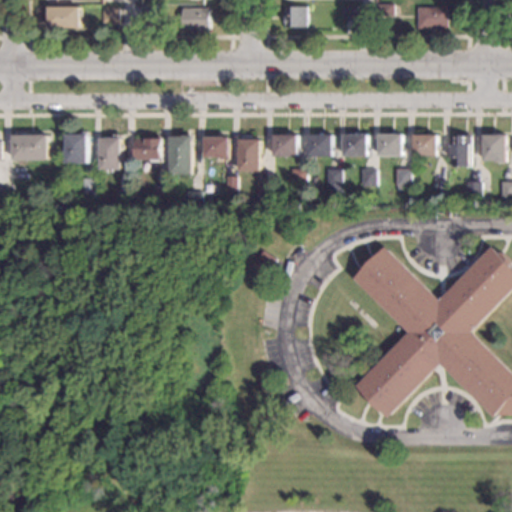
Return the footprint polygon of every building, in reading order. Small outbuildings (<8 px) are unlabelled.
[(394,16),(376,16),(376,4),(381,4),(394,4),(394,16)] [(156,19),(140,19),(140,5),(156,5),(156,19)] [(119,24),(102,24),(103,7),(119,8),(119,24)] [(356,19),(341,19),(341,7),(356,7),(356,19)] [(81,28),(50,28),(50,8),(81,8),(81,28)] [(308,27),(286,27),(286,8),(305,8),(308,8),(308,27)] [(448,28),(419,28),(419,8),(448,8),(448,28)] [(210,30),(182,30),(182,9),(210,9),(210,30)] [(403,156),(379,156),(378,135),(403,134),(403,156)] [(88,135),(89,163),(67,164),(66,135),(88,135)] [(193,175),(170,175),(170,137),(182,137),(182,135),(193,135),(193,175)] [(298,156),(274,157),(273,135),(298,135),(298,156)] [(333,156),(309,156),(309,135),(333,135),(333,156)] [(368,156),(344,157),(343,135),(367,135),(368,156)] [(436,156),(414,156),(414,135),(436,135),(436,156)] [(49,160),(14,161),(13,136),(49,136),(49,160)] [(471,167),(450,167),(449,136),(470,136),(471,167)] [(507,163),(496,163),(496,160),(484,160),(483,136),(506,136),(507,163)] [(230,157),(205,158),(205,137),(230,137),(230,157)] [(122,170),(101,171),(100,138),(122,138),(122,170)] [(163,162),(152,162),(152,160),(135,160),(135,139),(162,138),(163,162)] [(261,171),(240,172),(239,140),(261,140),(261,171)] [(307,186),(291,187),(291,170),(306,169),(307,186)] [(342,195),(326,195),(325,171),(341,170),(342,195)] [(376,186),(362,186),(361,170),(376,170),(376,186)] [(411,186),(402,186),(402,191),(396,191),(396,170),(411,170),(411,186)] [(237,192),(227,192),(227,177),(237,177),(237,192)] [(98,195),(94,195),(94,201),(83,201),(83,179),(98,178),(98,195)] [(272,203),(257,204),(257,180),(272,180),(272,203)] [(482,199),(465,199),(465,183),(482,182),(482,199)] [(511,199),(501,199),(501,182),(511,182),(511,199)] [(132,208),(116,208),(116,190),(132,190),(132,208)] [(169,209),(152,209),(152,191),(168,191),(169,209)] [(202,209),(187,209),(187,193),(202,192),(202,209)] [(511,414),(493,415),(442,364),(389,418),(381,411),(379,413),(367,402),(370,399),(356,386),(410,332),(356,279),(388,246),(441,300),(495,246),(511,263),(511,293),(473,332),(511,371),(511,414)] [(277,260),(268,273),(255,265),(264,251),(277,260)]
